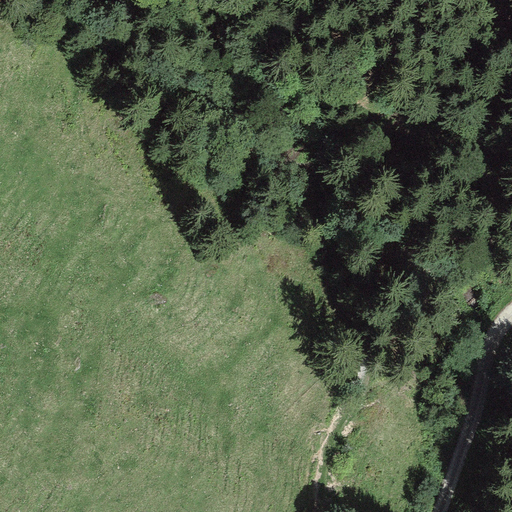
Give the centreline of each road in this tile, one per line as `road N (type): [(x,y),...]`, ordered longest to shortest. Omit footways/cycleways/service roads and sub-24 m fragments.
road 1 (track): [(320,511),(331,453),(367,373),(371,344),(361,296),(290,157),(312,139),(396,106),(475,45),(507,0)]
road 2 (track): [(439,511),(490,348),(511,314)]
